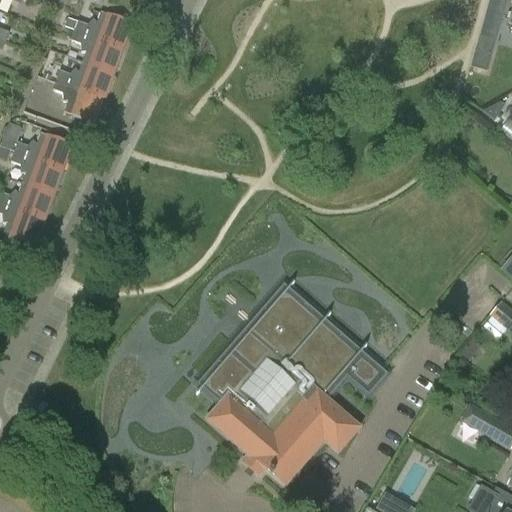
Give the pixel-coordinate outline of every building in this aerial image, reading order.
[(488,2),(479,37),(491,40),(501,5),(488,2)] [(77,24),(74,32),(121,50),(130,25),(100,14),(96,25),(92,22),(86,28),(77,24)] [(8,34),(0,31),(0,50),(2,51),(8,34)] [(121,50),(74,32),(70,43),(80,47),(80,55),(85,55),(81,63),(112,75),(121,50)] [(494,54),(496,42),(482,39),(479,52),(494,54)] [(81,63),(77,74),(74,71),(68,77),(59,74),(55,82),(103,100),(112,75),(81,63)] [(103,100),(55,82),(52,92),(62,96),(62,104),(66,104),(63,113),(93,125),(103,100)] [(17,146),(14,154),(62,171),(71,146),(40,135),(36,146),(33,143),(27,149),(17,146)] [(62,171),(14,154),(10,164),(20,168),(21,176),(25,176),(22,185),(52,197),(62,171)] [(0,195),(0,205),(43,222),(52,197),(22,185),(18,195),(14,192),(8,198),(0,195)] [(43,222),(0,205),(0,216),(2,217),(2,225),(7,225),(3,235),(34,247),(43,222)] [(116,230),(111,242),(131,252),(136,240),(116,230)] [(511,259),(502,270),(511,279),(511,259)] [(265,473),(285,490),(323,445),(338,458),(361,431),(327,402),(346,380),(368,398),(387,376),(283,286),(196,387),(218,406),(203,423),(244,458),(240,463),(259,480),(265,473)] [(488,319),(490,321),(481,331),(497,343),(505,333),(511,339),(511,313),(501,304),(488,319)] [(511,430),(469,406),(459,423),(510,452),(511,448),(511,430)] [(468,498),(475,502),(468,511),(496,511),(491,509),(496,499),(474,487),(468,498)]
